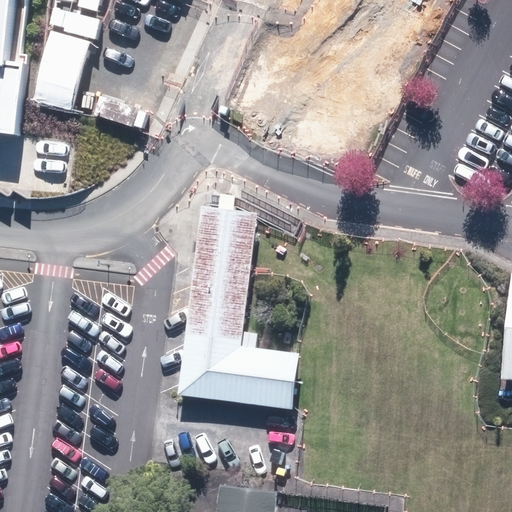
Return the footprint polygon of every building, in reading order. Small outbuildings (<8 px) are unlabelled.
[(0,0),(0,142),(13,144),(23,73),(3,71),(9,0),(0,0)] [(65,196),(76,143),(18,140),(13,144),(0,142),(0,195),(29,198),(32,193),(65,196)] [(256,221),(200,212),(191,289),(189,305),(178,399),(292,417),(293,408),(297,359),(255,354),(241,352),(243,335),(256,221)] [(511,278),(510,278),(500,383),(511,384),(511,278)] [(344,450),(306,449),(304,485),(342,487),(344,450)] [(271,511),(273,496),(220,491),(218,511),(271,511)]
